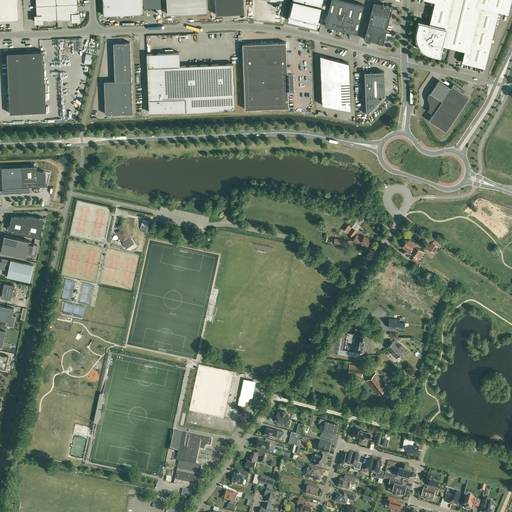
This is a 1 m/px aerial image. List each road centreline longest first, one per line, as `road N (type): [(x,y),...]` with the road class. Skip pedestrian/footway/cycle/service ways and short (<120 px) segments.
road 1 (unclassified): [(404,60),(263,27),(94,32)]
road 2 (primary): [(112,138),(291,132),(353,142)]
road 3 (residential): [(274,396),(397,216)]
road 4 (residential): [(320,511),(340,442),(419,464)]
road 5 (residential): [(194,511),(274,396)]
road 6 (residential): [(274,396),(400,429)]
